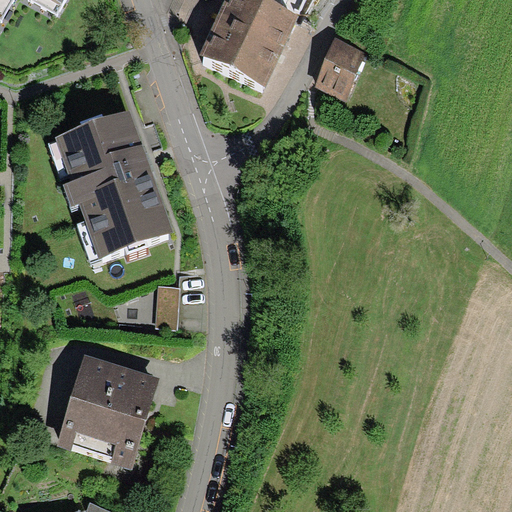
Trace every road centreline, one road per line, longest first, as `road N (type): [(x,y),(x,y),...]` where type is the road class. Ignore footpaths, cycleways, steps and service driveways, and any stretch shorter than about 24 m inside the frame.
road 1 (residential): [(196,168),(216,229),(226,317),(217,426),(194,511)]
road 2 (residential): [(343,0),(280,115),(237,152),(196,168)]
road 3 (track): [(511,267),(423,188),(334,138)]
road 4 (residential): [(136,0),(196,168)]
